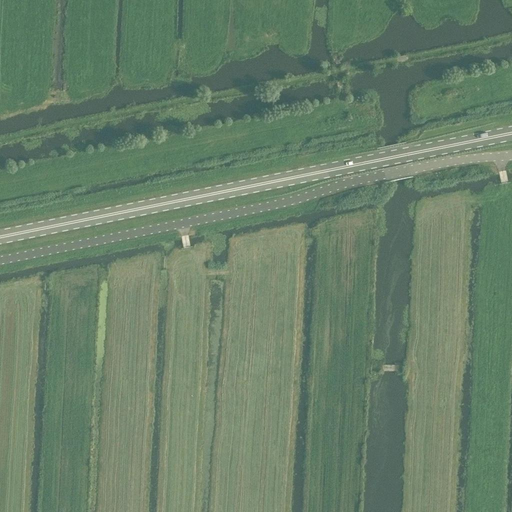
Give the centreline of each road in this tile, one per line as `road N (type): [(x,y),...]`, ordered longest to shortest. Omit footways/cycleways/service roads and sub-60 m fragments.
road 1 (unclassified): [(511,154),(0,258)]
road 2 (primary): [(0,237),(511,133)]
